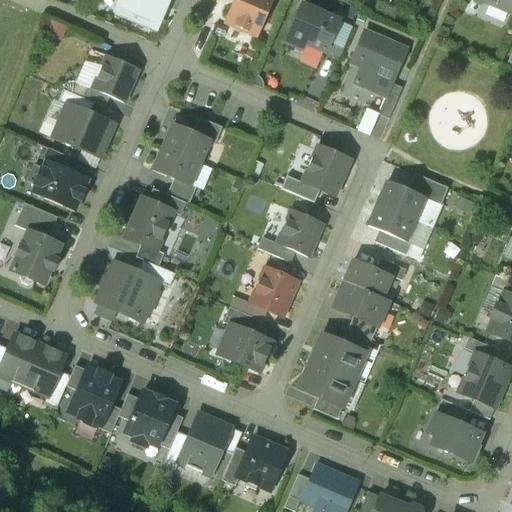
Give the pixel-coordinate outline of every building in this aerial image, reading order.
[(119,0),(114,14),(155,31),(167,2),(163,0),(119,0)] [(273,0),(234,0),(224,23),(257,38),(273,0)] [(511,9),(511,0),(474,0),(475,1),(481,3),(485,2),(511,13),(511,9)] [(339,21),(302,5),(288,37),(304,43),(326,53),(339,21)] [(406,51),(363,33),(353,56),(364,60),(396,74),(406,51)] [(286,43),(301,49),(304,43),(288,37),(286,43)] [(138,71),(106,57),(92,90),(109,98),(123,104),(138,71)] [(364,60),(354,84),(386,98),(396,74),(364,60)] [(92,90),(76,83),(71,94),(94,104),(104,108),(109,98),(92,90)] [(71,94),(63,91),(57,103),(66,106),(66,105),(89,115),(94,104),(71,94)] [(89,115),(66,105),(66,106),(52,138),(81,151),(100,159),(114,126),(89,115)] [(222,128),(199,119),(192,135),(208,142),(208,143),(214,145),(222,128)] [(192,135),(172,127),(163,149),(199,164),(208,143),(208,142),(192,135)] [(349,162),(317,148),(301,183),(319,191),(334,197),(349,162)] [(199,164),(163,149),(153,171),(173,180),(189,186),(199,164)] [(77,162),(48,150),(43,162),(45,162),(45,161),(76,175),(80,163),(77,162)] [(100,159),(81,151),(77,162),(80,163),(95,170),(100,159)] [(76,175),(45,161),(45,162),(42,170),(40,169),(33,185),(34,186),(31,195),(74,213),(79,202),(81,202),(85,192),(83,191),(88,180),(76,175)] [(448,189),(414,175),(407,192),(423,199),(440,206),(448,189)] [(301,183),(286,177),(281,190),(314,204),(319,191),(301,183)] [(173,180),(166,196),(185,204),(188,205),(196,189),(189,186),(173,180)] [(407,192),(387,183),(377,205),(414,221),(423,199),(407,192)] [(166,196),(152,190),(147,202),(173,213),(172,214),(180,217),(185,204),(166,196)] [(147,202),(141,199),(124,239),(140,247),(156,253),(156,252),(172,214),(173,213),(147,202)] [(57,219),(24,205),(14,227),(27,232),(47,241),(57,219)] [(414,221),(377,205),(368,227),(378,232),(404,243),(414,221)] [(322,225),(291,212),(276,245),(295,253),(307,259),(322,225)] [(47,241),(27,232),(21,246),(19,245),(14,257),(16,258),(10,272),(20,276),(19,279),(21,284),(27,286),(32,284),(33,282),(43,286),(49,271),(53,273),(58,261),(55,259),(60,246),(47,241)] [(404,243),(378,232),(374,243),(407,257),(412,246),(404,243)] [(276,245),(262,239),(257,250),(290,264),(295,253),(276,245)] [(156,253),(140,247),(135,258),(142,261),(158,268),(163,255),(156,252),(156,253)] [(406,271),(380,260),(375,271),(390,277),(401,282),(406,271)] [(158,268),(142,261),(137,273),(159,283),(159,284),(169,288),(175,275),(158,268)] [(375,271),(353,261),(343,284),(380,299),(390,277),(375,271)] [(137,273),(115,264),(112,271),(110,271),(99,296),(101,297),(98,304),(116,312),(142,323),(147,312),(149,312),(156,296),(154,295),(159,284),(159,283),(137,273)] [(264,269),(249,304),(267,312),(282,318),(297,283),(264,269)] [(511,283),(495,277),(490,287),(505,294),(511,296),(511,283)] [(380,299),(343,284),(332,309),(352,318),(376,328),(387,303),(380,299)] [(511,296),(505,294),(499,307),(496,305),(490,319),(494,320),(488,333),(511,343),(511,296)] [(249,304),(234,298),(230,308),(262,322),(267,312),(249,304)] [(116,312),(98,304),(94,315),(112,323),(116,312)] [(262,323),(229,309),(223,324),(229,327),(230,326),(256,337),(262,323)] [(376,328),(352,318),(347,332),(371,342),(376,328)] [(256,337),(230,326),(229,327),(217,356),(258,373),(271,343),(256,337)] [(371,342),(347,332),(341,345),(365,355),(371,342)] [(39,347),(14,336),(7,350),(0,366),(0,377),(22,387),(39,347)] [(341,345),(321,336),(310,362),(354,381),(365,355),(341,345)] [(497,351),(468,338),(463,349),(474,354),(493,362),(497,351)] [(39,347),(22,387),(47,398),(48,398),(59,372),(65,358),(39,347)] [(493,362),(474,354),(458,393),(494,409),(511,370),(493,362)] [(354,381),(310,362),(298,390),(318,398),(342,409),(354,381)] [(70,377),(66,387),(77,392),(85,371),(75,367),(70,377)] [(110,377),(98,372),(97,374),(86,370),(85,371),(77,392),(68,413),(78,417),(77,419),(89,425),(90,422),(99,426),(101,427),(110,406),(119,384),(109,379),(110,377)] [(59,372),(48,398),(47,398),(43,405),(56,410),(66,387),(70,377),(59,372)] [(152,397),(142,392),(138,400),(129,422),(124,434),(133,438),(132,443),(145,448),(147,444),(156,448),(171,414),(174,406),(164,402),(164,400),(153,395),(152,397)] [(121,411),(118,417),(129,422),(138,400),(127,395),(121,411)] [(342,409),(318,398),(313,410),(337,420),(342,409)] [(467,411),(442,400),(435,415),(461,426),(467,411)] [(494,410),(474,401),(469,412),(489,420),(494,410)] [(121,411),(110,406),(101,427),(99,426),(98,429),(110,434),(118,417),(121,411)] [(171,414),(158,445),(169,450),(176,433),(182,419),(171,414)] [(230,429),(197,415),(188,438),(177,462),(178,463),(210,477),(221,451),(230,429)] [(435,415),(427,433),(435,436),(431,446),(471,463),(477,449),(475,448),(481,435),(461,426),(435,415)] [(230,429),(221,451),(232,456),(235,448),(241,434),(230,429)] [(169,450),(162,466),(174,471),(178,463),(177,462),(188,438),(176,433),(169,450)] [(286,453),(253,438),(246,453),(236,477),(239,478),(269,491),(275,478),(279,478),(282,471),(279,467),(286,453)] [(246,453),(235,448),(232,456),(221,481),(235,487),(239,478),(236,477),(246,453)] [(346,511),(359,484),(315,465),(309,480),(300,501),(324,511),(323,511),(346,511)] [(298,475),(284,508),(292,511),(295,511),(300,501),(309,480),(298,475)] [(368,492),(359,511),(372,511),(379,497),(368,492)] [(407,509),(379,497),(372,511),(419,511),(419,510),(412,507),(407,509)]
